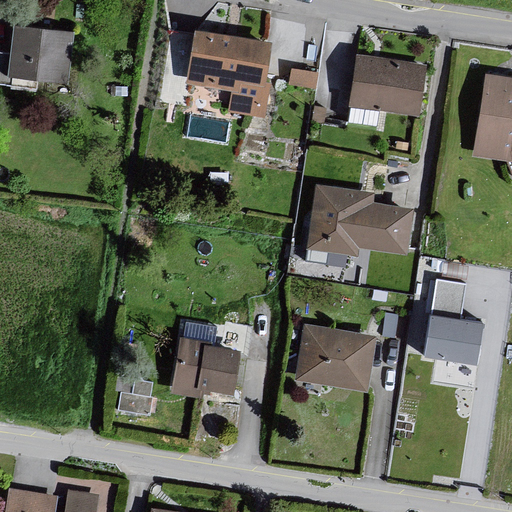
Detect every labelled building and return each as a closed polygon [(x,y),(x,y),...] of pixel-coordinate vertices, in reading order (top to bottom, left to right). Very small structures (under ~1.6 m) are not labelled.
[(76,33),(14,26),(8,78),(70,85),(76,33)] [(271,48),(193,35),(187,85),(263,96),(271,48)] [(423,68),(356,60),(346,110),(416,120),(423,68)] [(291,61),(289,80),(317,81),(318,62),(291,61)] [(511,84),(483,79),(470,160),(511,166),(511,84)] [(375,196),(313,187),(303,255),(358,262),(359,252),(406,259),(413,213),(373,207),(375,196)] [(463,282),(435,277),(422,357),(476,366),(483,322),(457,318),(463,282)] [(374,337),(301,327),(294,383),(365,393),(374,337)] [(232,396),(240,353),(179,343),(172,386),(232,396)] [(152,380),(134,379),(132,393),(120,392),(118,412),(149,415),(152,380)] [(53,511),(55,500),(8,491),(4,511),(53,511)]
